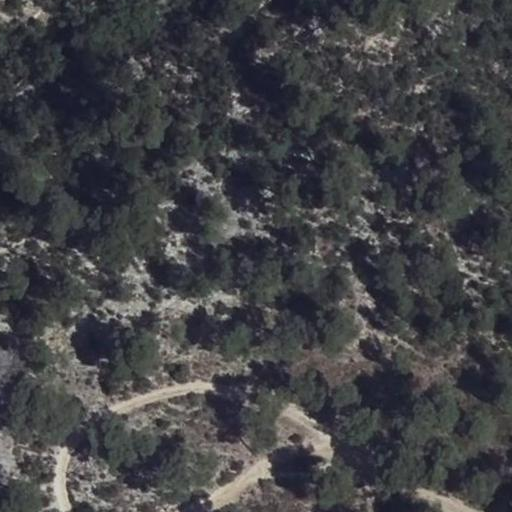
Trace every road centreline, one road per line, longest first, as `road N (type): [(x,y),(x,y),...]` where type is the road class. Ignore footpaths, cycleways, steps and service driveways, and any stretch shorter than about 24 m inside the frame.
road 1 (track): [(451,511),(280,403),(188,388),(72,409),(60,497),(69,511)]
road 2 (track): [(331,435),(272,465),(214,511)]
